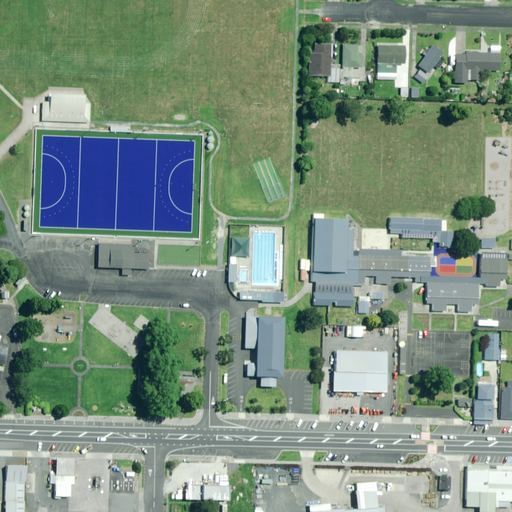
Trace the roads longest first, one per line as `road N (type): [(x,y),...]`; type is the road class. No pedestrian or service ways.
road 1 (trunk): [(511,445),(155,436)]
road 2 (trunk): [(155,436),(0,431)]
road 3 (residential): [(383,13),(511,17)]
